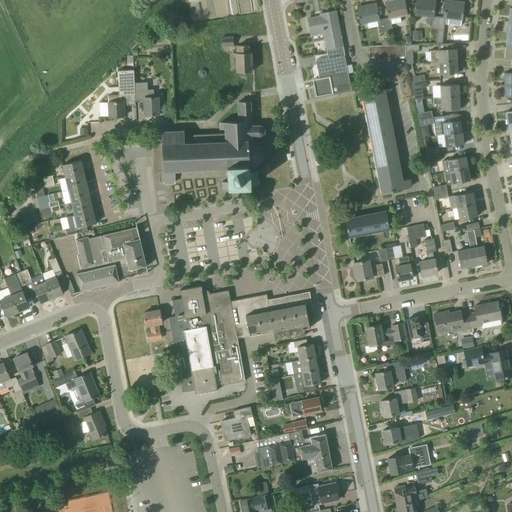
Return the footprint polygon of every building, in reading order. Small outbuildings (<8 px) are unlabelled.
[(407,15),(403,0),(403,1),(393,3),(393,0),(385,2),(388,18),(383,19),(386,32),(393,30),(391,24),(401,22),(400,16),(407,15)] [(427,0),(427,1),(417,0),(416,0),(415,15),(426,16),(426,24),(431,24),(430,29),(437,30),(439,17),(434,16),(435,0),(427,0)] [(463,5),(453,4),(453,2),(445,1),(443,17),(439,17),(437,30),(436,41),(442,41),(444,24),(461,26),(462,20),(462,14),(463,14),(463,13),(462,13),(464,3),(463,3),(463,5)] [(379,20),(376,4),(368,5),(368,7),(358,9),(358,7),(357,7),(359,17),(359,18),(360,18),(361,24),(377,21),(379,33),(386,32),(383,19),(379,20)] [(325,40),(327,50),(343,46),(341,36),(335,6),(334,6),(335,11),(320,14),(320,16),(308,19),(311,35),(313,42),(325,40)] [(421,30),(412,31),(413,40),(421,39),(421,30)] [(410,35),(402,37),(404,43),(411,41),(410,35)] [(219,46),(224,46),(234,46),(233,37),(218,38),(219,46)] [(249,52),(248,45),(238,45),(238,53),(236,53),(237,72),(252,72),(251,52),(249,52)] [(398,57),(404,57),(406,57),(406,52),(405,46),(397,46),(398,57)] [(431,63),(439,62),(457,61),(456,49),(430,50),(431,63)] [(316,60),(319,78),(314,79),(312,79),(314,88),(316,97),(333,94),(339,92),(351,90),(347,73),(344,55),(316,60)] [(439,74),(458,73),(457,61),(439,62),(439,74)] [(415,76),(412,63),(408,64),(410,77),(412,83),(425,81),(424,75),(415,76)] [(108,95),(109,102),(109,117),(124,116),(123,105),(126,104),(126,105),(136,105),(135,99),(136,99),(135,83),(134,70),(118,71),(119,95),(108,95)] [(415,99),(421,99),(423,99),(422,88),(426,87),(425,81),(412,83),(413,90),(415,99)] [(148,90),(147,82),(135,83),(136,99),(145,98),(145,115),(158,115),(158,112),(165,112),(165,106),(158,106),(158,97),(154,97),(154,89),(148,90)] [(440,98),(459,97),(458,84),(440,85),(440,98)] [(399,181),(382,91),(392,89),(392,88),(362,94),(363,101),(365,100),(366,107),(364,108),(381,193),(393,191),(393,190),(411,187),(410,180),(399,181)] [(459,97),(440,98),(433,98),(433,104),(441,104),(441,110),(460,109),(459,97)] [(251,126),(250,115),(250,101),(238,102),(239,121),(227,122),(227,120),(225,120),(225,122),(221,122),(221,129),(226,129),(226,134),(184,136),(184,132),(161,133),(162,152),(163,152),(163,153),(164,153),(164,154),(173,153),(173,161),(164,161),(164,162),(164,163),(163,163),(163,182),(175,182),(175,178),(227,176),(228,181),(224,182),(224,181),(223,181),(223,188),(250,187),(250,185),(258,185),(257,171),(255,171),(254,165),(258,164),(261,160),(263,156),(263,152),(262,148),(259,145),(255,142),(251,142),(251,136),(259,136),(261,135),(263,133),(264,131),(263,128),(261,127),(259,126),(251,126)] [(419,120),(432,117),(431,111),(418,114),(419,120)] [(420,126),(434,123),(432,117),(419,120),(420,126)] [(435,136),(444,134),(462,132),(461,120),(434,123),(435,136)] [(445,147),(464,144),(462,132),(444,134),(445,147)] [(426,157),(440,154),(439,148),(425,151),(426,157)] [(428,163),(441,161),(440,154),(426,157),(428,163)] [(444,173),(450,172),(468,168),(465,156),(442,161),(444,173)] [(66,177),(84,173),(81,160),(62,165),(66,177)] [(452,184),(470,180),(468,168),(450,172),(452,184)] [(69,190),(87,185),(84,173),(66,177),(69,190)] [(45,182),(34,185),(37,197),(44,196),(42,187),(45,186),(45,182)] [(71,202),(90,198),(87,185),(69,190),(71,202)] [(434,194),(447,191),(446,185),(433,187),(434,194)] [(435,200),(448,197),(447,191),(434,194),(435,200)] [(457,207),(475,204),(473,192),(454,195),(457,207)] [(55,201),(53,194),(37,197),(40,210),(50,207),(50,208),(59,205),(58,201),(55,201)] [(74,215),(93,210),(90,198),(71,202),(74,215)] [(459,219),(477,216),(475,204),(457,207),(459,219)] [(78,228),(96,223),(93,210),(74,215),(78,228)] [(24,224),(38,222),(36,211),(23,213),(24,224)] [(390,236),(386,211),(375,213),(379,231),(383,230),(384,237),(390,236)] [(276,215),(279,233),(297,229),(294,212),(276,215)] [(369,233),(379,231),(375,213),(365,215),(369,233)] [(359,235),(369,233),(365,215),(356,217),(359,235)] [(350,244),(357,243),(355,236),(359,235),(356,217),(345,219),(350,244)] [(442,231),(455,228),(453,221),(440,225),(442,231)] [(477,247),(474,230),(480,228),(478,222),(466,225),(467,231),(470,248),(474,266),(487,263),(483,246),(477,247)] [(417,237),(426,235),(423,223),(414,225),(417,237)] [(409,240),(416,238),(415,237),(417,237),(414,225),(407,227),(409,240)] [(136,227),(120,231),(130,275),(138,273),(137,268),(147,266),(140,238),(139,238),(136,227)] [(53,232),(55,239),(68,236),(66,229),(53,232)] [(89,238),(88,237),(76,239),(80,255),(78,256),(82,272),(77,273),(81,291),(91,289),(90,288),(117,281),(117,282),(120,282),(119,278),(130,275),(120,231),(89,238)] [(411,248),(417,246),(416,238),(409,240),(411,248)] [(422,276),(437,273),(433,251),(436,251),(434,238),(424,240),(428,260),(420,262),(422,276)] [(446,253),(452,252),(450,239),(443,241),(446,253)] [(395,258),(392,247),(385,248),(388,260),(394,259),(396,267),(395,267),(398,280),(413,278),(410,264),(408,256),(395,258)] [(381,261),(388,260),(385,248),(379,250),(381,261)] [(461,268),(474,266),(470,248),(458,251),(461,268)] [(49,260),(53,270),(55,273),(60,270),(55,258),(49,260)] [(370,266),(369,260),(354,263),(357,280),(377,276),(377,277),(384,275),(382,264),(370,266)] [(27,269),(21,272),(27,284),(32,282),(31,279),(27,269)] [(18,312),(30,307),(21,287),(27,284),(21,272),(15,274),(19,283),(8,288),(11,295),(18,312)] [(67,285),(72,283),(68,275),(63,277),(67,285)] [(63,294),(57,277),(45,281),(52,298),(63,294)] [(52,298),(45,281),(34,286),(40,303),(52,298)] [(175,316),(169,317),(180,381),(182,392),(195,389),(196,394),(218,390),(217,386),(245,381),(242,362),(238,338),(230,301),(228,290),(209,293),(209,292),(205,289),(202,290),(201,286),(180,290),(181,298),(172,300),(172,301),(175,316)] [(0,291),(0,300),(7,317),(18,312),(11,295),(8,288),(0,291)] [(238,338),(267,333),(273,331),(275,341),(305,335),(304,329),(310,328),(308,321),(312,320),(307,295),(268,302),(266,294),(230,301),(238,338)] [(468,314),(471,328),(473,327),(482,326),(481,322),(501,318),(498,301),(474,306),(476,313),(468,314)] [(162,338),(159,325),(162,324),(160,310),(143,313),(145,326),(150,325),(152,332),(147,333),(149,340),(162,338)] [(459,330),(463,329),(471,328),(468,314),(461,315),(460,311),(444,314),(443,312),(434,314),(437,332),(459,327),(459,330)] [(421,323),(420,317),(407,319),(411,338),(420,336),(421,342),(432,340),(428,321),(421,323)] [(407,338),(404,323),(392,325),(392,328),(381,330),(380,325),(366,327),(370,345),(383,343),(384,345),(395,343),(395,340),(407,338)] [(85,342),(83,338),(85,338),(81,329),(65,336),(68,343),(73,355),(75,360),(91,353),(86,341),(85,342)] [(473,336),(461,338),(462,348),(474,346),(473,336)] [(307,345),(306,339),(293,342),(295,348),(297,347),(299,360),(316,357),(316,356),(315,356),(313,345),(313,344),(307,345)] [(47,363),(54,360),(53,358),(61,354),(55,340),(46,344),(51,354),(45,357),(47,363)] [(482,355),(481,347),(464,351),(467,366),(492,361),(496,380),(511,376),(511,369),(511,367),(510,367),(506,350),(490,353),(482,355)] [(426,364),(433,362),(431,352),(424,354),(426,364)] [(22,377),(17,380),(23,394),(39,386),(37,380),(34,373),(31,366),(33,366),(27,353),(13,358),(19,372),(22,377)] [(318,369),(315,357),(316,357),(299,360),(291,362),(294,374),(318,369)] [(406,380),(403,361),(388,364),(388,362),(375,365),(376,366),(388,363),(389,370),(375,373),(378,389),(393,387),(391,379),(398,378),(399,382),(406,380)] [(10,379),(3,363),(0,364),(0,390),(12,386),(15,392),(14,393),(17,402),(25,399),(23,394),(17,380),(16,377),(10,379)] [(54,375),(51,376),(52,380),(64,375),(61,368),(53,372),(54,375)] [(277,369),(271,371),(273,377),(279,375),(277,369)] [(320,382),(318,370),(318,369),(294,374),(297,393),(316,389),(315,383),(321,382),(320,382)] [(74,371),(64,375),(52,380),(55,387),(67,382),(67,383),(70,382),(72,388),(69,389),(76,408),(75,409),(77,413),(90,407),(95,406),(92,399),(99,395),(95,384),(93,385),(91,380),(93,379),(90,372),(77,377),(74,371)] [(408,403),(418,401),(415,387),(394,391),(395,398),(381,401),(384,416),(399,413),(397,404),(408,402),(408,403)] [(281,391),(273,393),(274,400),(283,398),(281,391)] [(313,412),(321,411),(320,406),(321,406),(320,404),(322,403),(321,399),(320,397),(301,401),(290,403),(292,414),(303,412),(304,416),(313,414),(313,412)] [(40,419),(60,410),(55,399),(44,404),(35,408),(40,419)] [(251,435),(247,418),(253,416),(250,406),(233,410),(235,417),(222,420),(224,430),(226,430),(226,432),(225,433),(227,440),(251,435)] [(93,414),(90,407),(77,413),(81,423),(85,421),(93,439),(107,434),(102,421),(104,421),(99,411),(93,414)] [(22,418),(16,421),(18,427),(25,424),(22,418)] [(295,431),(308,429),(306,420),(293,422),(295,431)] [(481,422),(464,427),(468,440),(484,435),(481,422)] [(417,429),(416,425),(408,427),(399,429),(398,427),(383,430),(385,444),(411,439),(410,438),(418,436),(417,429)] [(292,448),(290,441),(289,433),(267,438),(268,445),(270,451),(272,465),(294,461),(314,457),(329,454),(326,434),(310,437),(303,439),(305,445),(292,448)] [(454,448),(456,457),(470,452),(468,445),(454,448)] [(228,448),(230,455),(240,453),(238,446),(228,448)] [(424,466),(422,453),(411,456),(410,454),(401,456),(388,458),(390,467),(388,467),(389,473),(391,472),(391,474),(404,472),(414,470),(413,468),(424,466)] [(317,472),(333,469),(329,454),(314,457),(315,462),(311,465),(312,472),(317,472)] [(231,464),(224,466),(226,474),(233,473),(231,464)] [(419,484),(427,482),(426,477),(430,476),(428,468),(416,472),(419,484)] [(258,496),(260,496),(268,494),(265,482),(256,485),(258,496)] [(309,486),(298,488),(293,489),(294,494),(299,494),(311,492),(313,505),(330,501),(330,500),(338,498),(335,484),(327,486),(327,485),(319,487),(318,484),(309,486)] [(493,485),(484,489),(486,494),(495,490),(493,485)] [(416,491),(415,486),(401,489),(401,486),(394,488),(397,504),(418,500),(427,497),(427,495),(426,489),(416,491)] [(263,509),(271,507),(268,494),(260,496),(258,496),(258,497),(240,501),(242,511),(255,511),(255,509),(263,508),(263,509)] [(423,511),(415,511),(414,507),(419,506),(418,500),(397,504),(398,509),(397,509),(397,511),(439,511),(437,506),(423,511)]
